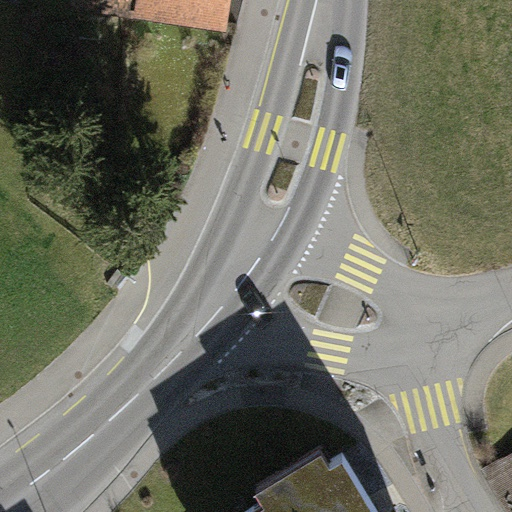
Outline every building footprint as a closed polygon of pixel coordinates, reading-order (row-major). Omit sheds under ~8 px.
[(134,12),(135,0),(71,0),(71,3),(134,12)] [(135,0),(134,12),(228,26),(232,0),(135,0)] [(119,274),(114,280),(119,284),(124,278),(119,274)] [(114,280),(109,286),(114,290),(119,284),(114,280)] [(371,511),(334,450),(257,497),(265,511),(264,511),(371,511)]
